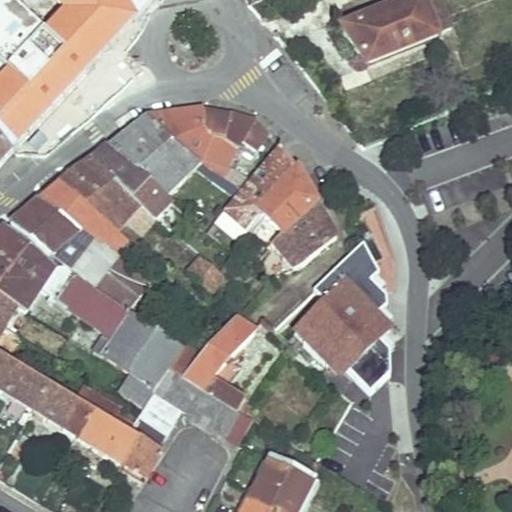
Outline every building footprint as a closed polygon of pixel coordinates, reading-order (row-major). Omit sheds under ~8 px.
[(0,0),(0,141),(11,154),(107,57),(158,0),(0,0)] [(450,31),(439,0),(427,0),(423,2),(422,0),(415,0),(343,29),(366,66),(438,38),(436,35),(450,31)] [(240,118),(231,116),(225,140),(210,138),(204,133),(202,113),(177,115),(148,118),(200,165),(220,180),(227,168),(237,150),(239,150),(244,141),(255,153),(265,135),(251,121),(240,118)] [(217,114),(202,113),(204,133),(210,138),(225,140),(231,116),(217,114)] [(200,165),(148,118),(130,131),(107,149),(135,176),(138,174),(165,199),(177,188),(182,192),(186,188),(181,184),(195,170),(233,200),(239,193),(220,180),(200,165)] [(0,168),(12,155),(11,154),(0,141),(0,168)] [(286,157),(279,147),(248,183),(239,193),(233,200),(222,214),(248,236),(265,218),(258,210),(295,171),(286,157)] [(135,176),(107,149),(100,155),(90,163),(153,222),(170,205),(165,199),(138,174),(135,176)] [(153,222),(90,163),(81,170),(63,185),(117,234),(124,225),(140,237),(153,222)] [(248,183),(227,168),(220,180),(239,193),(248,183)] [(300,179),(295,171),(258,210),(265,218),(282,235),(315,203),(300,179)] [(117,234),(63,185),(57,190),(40,202),(94,246),(102,250),(117,234)] [(94,246),(40,202),(27,214),(20,219),(9,229),(62,269),(93,293),(111,268),(117,259),(102,250),(94,246)] [(326,222),(315,203),(282,235),(271,246),(293,271),(304,267),(336,239),(326,222)] [(392,253),(375,204),(351,221),(365,248),(371,263),(392,253)] [(48,270),(3,233),(0,235),(0,300),(15,310),(23,316),(41,291),(102,335),(92,350),(102,359),(128,378),(151,394),(183,353),(132,319),(93,293),(62,269),(54,270),(52,270),(48,270)] [(201,262),(183,248),(170,263),(187,279),(189,277),(201,262)] [(372,286),(376,282),(379,279),(380,279),(371,263),(365,248),(315,294),(326,306),(304,326),(312,336),(304,343),(328,368),(329,367),(335,361),(344,371),(371,399),(391,380),(391,357),(390,357),(381,346),(389,339),(390,338),(390,331),(389,330),(379,320),(388,312),(387,302),(382,297),(372,286)] [(154,289),(136,274),(117,259),(111,268),(93,293),(132,319),(154,289)] [(217,275),(201,262),(189,277),(210,295),(222,280),(217,275)] [(232,277),(223,269),(217,275),(222,280),(226,284),(232,277)] [(241,284),(232,277),(226,284),(235,291),(241,284)] [(376,282),(372,286),(382,297),(387,293),(379,279),(376,282)] [(215,316),(176,283),(165,297),(204,329),(215,316)] [(15,310),(0,300),(0,329),(2,331),(15,310)] [(389,330),(395,326),(388,312),(379,320),(389,330)] [(192,334),(177,322),(166,338),(181,348),(192,334)] [(255,337),(235,323),(201,361),(181,382),(236,417),(244,404),(225,392),(212,383),(231,362),(255,337)] [(312,336),(304,326),(296,333),(304,343),(312,336)] [(389,339),(381,346),(390,357),(395,352),(389,339)] [(201,361),(187,348),(183,353),(169,374),(174,378),(181,382),(201,361)] [(128,378),(102,359),(90,375),(116,394),(128,378)] [(344,371),(335,361),(329,367),(338,376),(344,371)] [(242,372),(231,362),(212,383),(225,392),(242,372)] [(49,390),(6,364),(0,374),(0,394),(32,414),(34,415),(49,390)] [(151,394),(128,378),(116,394),(139,410),(151,394)] [(181,382),(174,378),(159,400),(180,414),(223,442),(238,419),(236,417),(181,382)] [(83,410),(49,390),(34,415),(77,442),(93,416),(83,410)] [(119,413),(92,396),(83,410),(93,416),(110,426),(114,421),(119,413)] [(171,427),(180,414),(159,400),(154,397),(145,410),(171,427)] [(171,427),(145,410),(141,417),(138,422),(164,439),(171,427)] [(23,415),(17,424),(23,428),(29,419),(23,415)] [(110,426),(93,416),(77,442),(123,470),(139,444),(128,437),(110,426)] [(238,419),(223,442),(236,450),(251,427),(238,419)] [(132,431),(114,421),(110,426),(128,437),(132,431)] [(164,439),(138,422),(132,431),(128,437),(139,444),(141,442),(156,452),(164,439)] [(317,438),(308,431),(299,443),(307,451),(317,438)] [(123,470),(141,481),(155,461),(159,455),(156,452),(141,442),(139,444),(123,470)] [(298,511),(313,485),(269,462),(245,508),(253,511),(298,511)] [(305,511),(318,488),(313,485),(298,511),(305,511)] [(67,511),(92,511),(95,499),(71,494),(67,511)]
